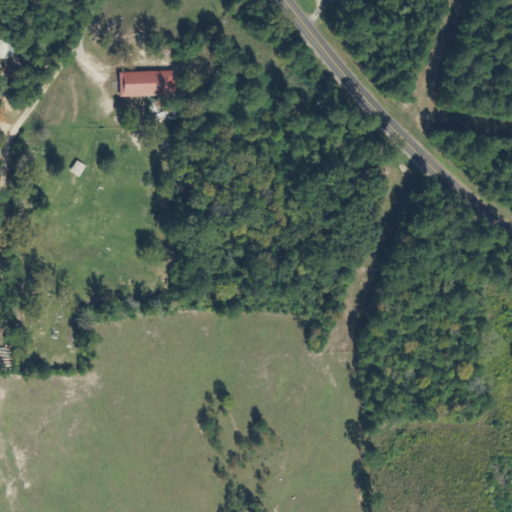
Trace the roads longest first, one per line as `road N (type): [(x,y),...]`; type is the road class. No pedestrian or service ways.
road 1 (tertiary): [(284,0),(388,123),(511,231)]
road 2 (residential): [(89,0),(17,110),(0,188)]
